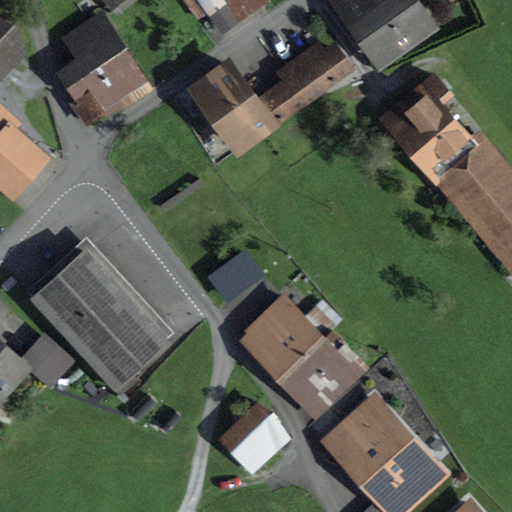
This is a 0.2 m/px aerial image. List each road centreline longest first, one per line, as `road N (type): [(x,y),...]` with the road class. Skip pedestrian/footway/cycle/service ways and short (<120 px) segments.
road 1 (residential): [(299,0),(135,110),(81,158)]
road 2 (residential): [(228,333),(81,158)]
road 3 (residential): [(184,511),(228,333)]
road 4 (residential): [(81,158),(30,0)]
road 5 (residential): [(301,457),(281,398),(228,333)]
